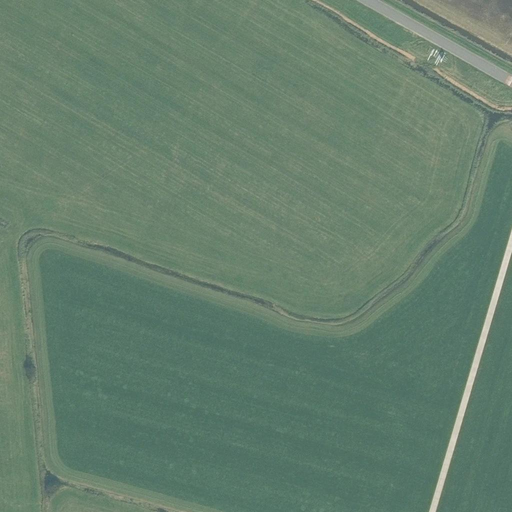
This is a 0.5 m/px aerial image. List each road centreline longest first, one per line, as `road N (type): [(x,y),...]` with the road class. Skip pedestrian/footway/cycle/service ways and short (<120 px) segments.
road 1 (track): [(511,249),(434,511)]
road 2 (tertiary): [(511,82),(366,0)]
